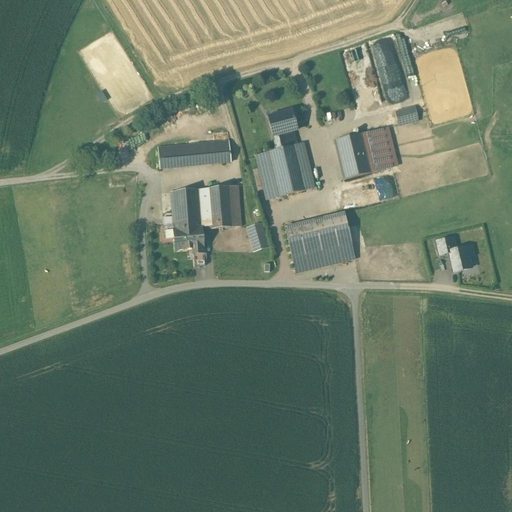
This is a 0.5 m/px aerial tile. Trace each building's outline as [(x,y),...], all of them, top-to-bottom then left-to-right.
[(460,15),(448,20),(451,27),(463,21),(460,15)] [(385,84),(396,81),(390,54),(380,56),(385,84)] [(395,113),(399,126),(418,121),(415,108),(395,113)] [(268,118),(273,137),(292,132),(297,130),(291,111),(268,118)] [(382,130),(334,141),(344,180),(392,169),(382,130)] [(292,132),(273,137),(277,150),(296,146),(292,132)] [(229,141),(158,148),(160,170),(231,163),(229,141)] [(277,150),(256,156),(267,200),(314,189),(303,144),(296,146),(277,150)] [(209,230),(241,228),(237,187),(171,193),(173,220),(163,221),(164,226),(173,226),(173,231),(202,229),(201,225),(209,224),(209,230)] [(344,214),(284,229),(295,272),(354,258),(344,214)] [(261,225),(247,229),(254,252),(268,248),(261,225)] [(202,229),(173,231),(175,251),(193,250),(203,249),(202,229)] [(439,257),(448,254),(448,253),(455,251),(453,239),(436,243),(439,257)] [(448,254),(453,274),(471,270),(468,258),(473,257),(470,247),(455,251),(448,253),(448,254)]
